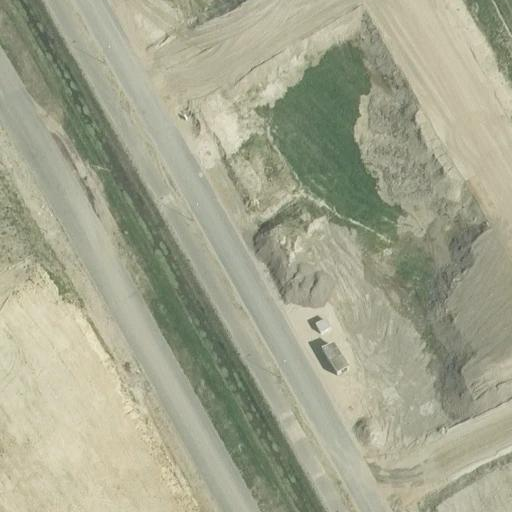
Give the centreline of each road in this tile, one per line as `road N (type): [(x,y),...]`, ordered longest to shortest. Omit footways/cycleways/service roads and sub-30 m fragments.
road 1 (unclassified): [(91,0),(377,511)]
road 2 (unclassified): [(0,87),(237,511)]
road 3 (track): [(410,0),(511,185)]
road 4 (track): [(150,100),(219,60),(291,0)]
road 5 (track): [(372,503),(511,432)]
